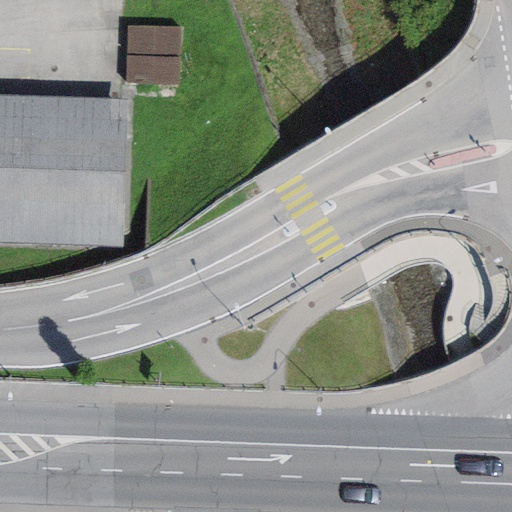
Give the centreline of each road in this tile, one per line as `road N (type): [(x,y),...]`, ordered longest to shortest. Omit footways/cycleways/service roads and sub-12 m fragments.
road 1 (unclassified): [(511,380),(369,434),(231,459)]
road 2 (primary): [(231,459),(511,469)]
road 3 (primary): [(0,451),(231,459)]
